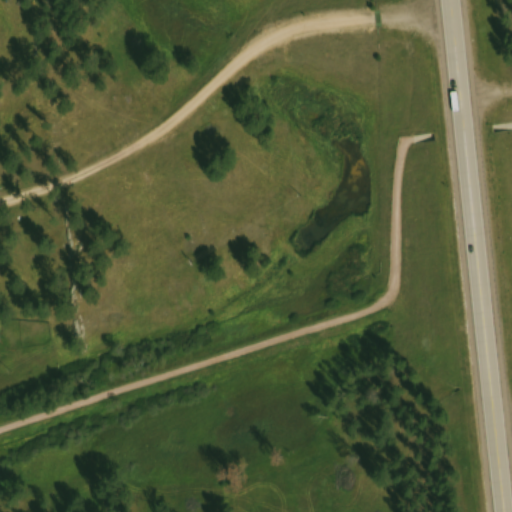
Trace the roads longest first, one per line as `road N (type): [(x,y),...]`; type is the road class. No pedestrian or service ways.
road 1 (primary): [(506,511),(451,0)]
road 2 (residential): [(452,6),(275,31),(143,137),(7,201)]
